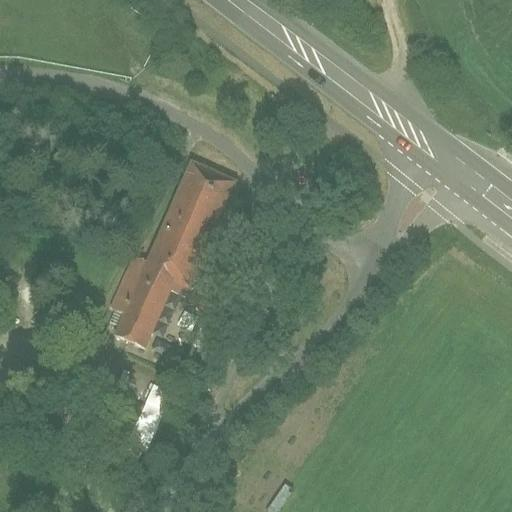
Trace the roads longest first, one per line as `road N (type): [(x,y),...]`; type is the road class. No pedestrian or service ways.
road 1 (unclassified): [(421,199),(340,320),(205,453),(177,511)]
road 2 (secondary): [(233,0),(446,169)]
